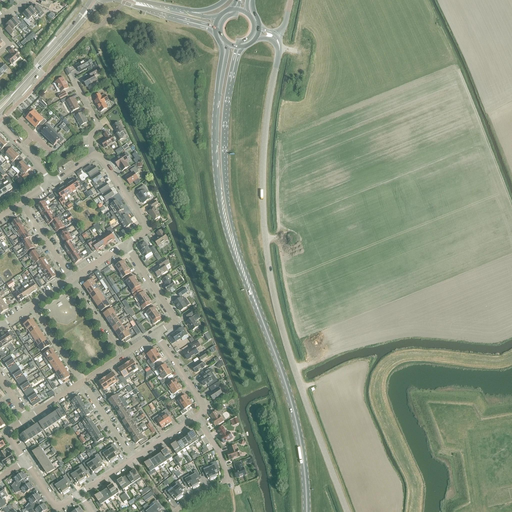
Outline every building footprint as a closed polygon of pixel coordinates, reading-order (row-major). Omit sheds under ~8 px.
[(31,7),(27,10),(32,17),(34,18),(36,16),(38,15),(40,17),(44,14),(37,6),(33,9),(31,7)] [(32,17),(27,10),(22,14),(26,19),(24,21),(23,20),(29,27),(32,25),(30,23),(29,22),(31,21),(29,19),(32,17)] [(14,18),(10,21),(15,28),(18,25),(22,30),(26,26),(21,20),(18,22),(14,18)] [(10,21),(5,25),(8,29),(6,31),(12,38),(15,36),(12,33),(14,32),(13,30),(15,28),(10,21)] [(6,59),(11,64),(19,57),(14,52),(15,52),(12,48),(8,51),(11,54),(6,59)] [(77,65),(81,72),(91,66),(87,59),(83,61),(81,61),(80,63),(77,65)] [(83,80),(87,87),(97,82),(94,76),(98,74),(95,69),(89,73),(90,76),(83,80)] [(55,82),(61,94),(58,95),(60,99),(67,96),(65,92),(64,92),(63,91),(69,88),(66,84),(65,82),(63,78),(55,82)] [(104,103),(108,100),(106,96),(102,98),(100,94),(94,97),(96,101),(95,102),(96,104),(96,103),(97,105),(100,112),(107,108),(104,103)] [(76,102),(74,97),(70,100),(68,97),(61,101),(63,104),(66,102),(71,112),(73,112),(74,111),(79,108),(76,102)] [(29,115),(26,119),(31,123),(39,115),(32,108),(27,113),(29,115)] [(78,123),(78,124),(79,124),(80,126),(87,122),(82,113),(78,116),(76,113),(73,115),(75,118),(75,117),(78,123)] [(39,115),(31,123),(35,128),(39,124),(41,127),(46,122),(39,115)] [(43,131),(41,134),(45,138),(53,130),(47,123),(41,129),(43,131)] [(119,123),(113,127),(117,134),(115,136),(118,142),(123,138),(120,134),(124,131),(119,123)] [(53,130),(45,138),(49,142),(57,134),(53,130)] [(101,142),(101,143),(101,144),(102,146),(103,146),(105,148),(114,142),(110,136),(107,132),(104,135),(106,139),(101,142)] [(57,134),(49,142),(54,146),(57,142),(60,145),(64,140),(57,134)] [(6,156),(9,159),(15,152),(11,148),(9,151),(6,149),(2,153),(1,155),(5,158),(6,156)] [(11,164),(13,167),(18,162),(15,160),(19,156),(15,152),(9,159),(13,163),(11,164)] [(128,157),(128,156),(127,153),(126,153),(124,154),(114,161),(118,167),(119,167),(122,171),(129,167),(126,162),(128,161),(127,158),(128,157)] [(16,168),(20,172),(27,165),(23,161),(20,164),(18,162),(13,167),(15,169),(16,168)] [(27,165),(20,172),(22,174),(20,176),(22,177),(24,180),(29,175),(27,173),(31,169),(27,165)] [(87,173),(90,178),(99,172),(98,172),(96,170),(97,170),(95,166),(92,168),(90,165),(83,170),(86,174),(87,173)] [(125,178),(129,184),(138,179),(136,176),(136,174),(139,172),(135,167),(130,170),(132,173),(125,178)] [(92,184),(94,187),(102,182),(100,180),(103,178),(100,174),(99,175),(98,173),(99,173),(99,172),(90,178),(94,182),(92,184)] [(7,181),(3,184),(8,192),(13,189),(10,185),(13,183),(8,177),(6,179),(7,181)] [(70,182),(75,190),(78,188),(80,191),(85,188),(81,183),(78,185),(75,179),(73,181),(72,182),(71,183),(70,182)] [(68,184),(66,185),(69,190),(73,196),(75,195),(73,192),(75,190),(70,182),(71,183),(69,184),(68,184)] [(99,190),(102,195),(110,189),(109,189),(108,188),(109,187),(108,187),(109,186),(107,183),(106,184),(106,183),(103,185),(102,182),(94,187),(97,191),(99,190)] [(63,188),(62,189),(63,190),(67,196),(69,194),(71,197),(73,196),(69,190),(66,185),(64,187),(63,188)] [(137,190),(139,193),(137,195),(139,199),(140,199),(143,204),(150,199),(146,194),(148,193),(144,186),(137,190)] [(63,190),(62,189),(61,188),(62,189),(60,190),(59,190),(57,191),(60,197),(58,198),(61,204),(65,201),(64,198),(67,196),(63,190)] [(102,195),(99,197),(102,202),(103,201),(106,204),(110,202),(113,200),(111,197),(114,196),(111,192),(110,190),(110,189),(102,195)] [(39,211),(40,211),(47,206),(45,203),(48,201),(47,199),(36,206),(38,209),(39,209),(40,210),(39,211)] [(109,206),(112,210),(120,205),(117,200),(112,204),(110,202),(106,204),(105,205),(106,208),(109,206)] [(154,207),(158,204),(156,201),(150,205),(152,208),(153,209),(148,212),(154,221),(160,217),(154,207)] [(113,217),(114,219),(120,216),(118,213),(123,210),(120,205),(112,210),(115,215),(113,217)] [(41,213),(42,215),(53,208),(52,207),(49,209),(47,206),(40,211),(41,212),(41,213)] [(45,220),(46,220),(53,214),(51,212),(54,210),(53,208),(42,215),(44,218),(45,218),(46,219),(45,220)] [(49,225),(51,223),(59,217),(58,215),(55,217),(53,214),(46,220),(47,221),(47,222),(49,225)] [(53,225),(54,227),(61,222),(59,219),(62,217),(61,216),(60,214),(58,215),(59,217),(51,223),(52,225),(53,225)] [(119,220),(122,225),(130,219),(127,215),(121,218),(120,216),(114,219),(116,222),(119,220)] [(11,225),(14,228),(21,223),(21,224),(20,222),(20,221),(18,219),(11,224),(10,223),(8,225),(9,227),(11,225)] [(125,229),(121,232),(124,235),(130,231),(129,230),(127,228),(133,224),(130,219),(122,225),(125,229)] [(61,222),(54,227),(54,228),(54,227),(55,229),(55,230),(57,232),(67,225),(66,223),(63,225),(61,222)] [(14,229),(11,230),(13,233),(14,235),(24,228),(23,226),(22,225),(21,224),(14,229)] [(108,233),(105,235),(110,242),(115,239),(111,234),(114,232),(110,227),(106,229),(108,233)] [(18,234),(20,238),(27,232),(27,233),(26,231),(26,230),(24,228),(14,235),(15,236),(18,234)] [(62,240),(70,235),(68,232),(70,231),(68,228),(66,230),(67,230),(59,235),(60,238),(62,238),(63,240),(62,240)] [(154,240),(158,246),(168,240),(163,233),(161,230),(156,233),(159,237),(154,240)] [(19,242),(20,243),(28,238),(31,237),(29,234),(28,234),(27,233),(27,232),(20,238),(22,241),(19,242)] [(63,242),(65,245),(71,241),(76,238),(74,236),(72,238),(70,235),(62,240),(63,240),(64,241),(63,242)] [(101,235),(99,236),(101,238),(106,245),(110,242),(105,235),(102,237),(101,235)] [(21,245),(23,248),(31,243),(30,242),(30,241),(28,238),(20,243),(18,245),(19,246),(21,245)] [(65,245),(63,246),(64,248),(66,249),(66,250),(67,250),(74,245),(72,243),(77,239),(76,238),(71,241),(65,245)] [(101,238),(96,241),(101,248),(106,245),(101,238)] [(101,248),(96,241),(93,243),(91,240),(87,242),(91,248),(94,252),(96,250),(97,251),(101,248)] [(31,243),(23,248),(26,251),(23,253),(25,255),(27,253),(27,252),(34,247),(33,245),(32,245),(31,243)] [(138,247),(145,257),(151,253),(145,243),(138,247)] [(67,253),(69,255),(79,248),(78,246),(75,248),(74,245),(67,250),(67,251),(67,253)] [(72,259),(80,254),(78,251),(80,250),(79,248),(69,255),(70,257),(72,258),(72,259)] [(29,257),(31,260),(39,255),(38,255),(38,254),(38,253),(36,250),(29,255),(28,254),(25,256),(27,258),(29,257)] [(80,254),(72,259),(73,259),(74,260),(73,262),(75,264),(83,259),(83,260),(86,258),(84,255),(82,257),(80,254)] [(32,264),(33,266),(37,263),(42,259),(41,257),(40,257),(39,255),(31,260),(33,263),(32,264)] [(38,265),(40,268),(47,263),(46,261),(46,260),(44,258),(42,259),(37,263),(33,266),(34,267),(38,265)] [(155,275),(158,278),(160,276),(168,271),(165,267),(169,264),(165,258),(157,263),(159,266),(153,270),(156,274),(155,275)] [(116,266),(119,271),(127,266),(125,263),(124,261),(123,261),(121,259),(113,265),(114,267),(116,266)] [(38,272),(40,274),(50,267),(49,264),(48,264),(47,263),(47,262),(47,263),(40,268),(42,271),(40,271),(38,272)] [(127,266),(119,271),(121,275),(120,276),(122,279),(131,273),(129,271),(130,270),(128,268),(127,266)] [(50,267),(40,274),(41,276),(44,274),(46,277),(53,272),(52,270),(52,269),(50,267)] [(94,273),(100,281),(104,279),(99,270),(94,273)] [(46,277),(43,278),(45,281),(47,284),(50,282),(55,279),(54,277),(56,276),(55,273),(54,273),(53,272),(53,271),(53,272),(46,277)] [(126,282),(129,286),(137,281),(135,279),(136,278),(134,276),(133,277),(131,274),(123,280),(125,283),(126,282)] [(168,276),(162,280),(164,283),(165,283),(166,284),(164,286),(168,292),(170,291),(171,293),(175,290),(174,288),(176,287),(172,281),(171,281),(168,276)] [(84,285),(87,290),(95,285),(92,280),(93,280),(91,277),(85,281),(87,283),(84,285)] [(28,280),(26,282),(33,293),(38,290),(36,287),(37,286),(34,282),(33,282),(32,282),(31,281),(29,282),(28,280)] [(137,281),(129,286),(132,291),(131,292),(132,294),(141,289),(139,286),(140,285),(139,283),(138,283),(137,281)] [(26,286),(23,288),(29,296),(33,293),(26,282),(24,283),(26,286)] [(90,294),(97,289),(99,288),(96,284),(95,285),(87,290),(90,294)] [(19,286),(17,288),(24,299),(29,296),(23,288),(21,290),(19,286)] [(24,299),(17,288),(15,289),(17,292),(14,294),(20,302),(24,299)] [(177,293),(180,297),(187,292),(185,288),(177,293)] [(90,294),(93,298),(100,294),(97,289),(90,294)] [(136,298),(139,302),(147,297),(146,294),(144,292),(143,292),(142,290),(133,296),(135,298),(136,298)] [(93,298),(95,303),(103,298),(101,295),(103,294),(102,292),(100,294),(93,298)] [(95,303),(98,307),(108,300),(105,296),(103,298),(95,303)] [(147,297),(137,304),(140,308),(141,307),(143,310),(151,304),(149,302),(151,301),(149,299),(147,297)] [(174,302),(176,306),(177,306),(180,311),(187,307),(190,305),(187,301),(184,303),(181,298),(174,302)] [(0,301),(0,308),(9,301),(9,300),(5,302),(4,302),(2,300),(0,301)] [(108,300),(98,307),(101,312),(105,309),(106,310),(112,306),(108,300)] [(9,301),(0,308),(0,313),(1,314),(8,309),(7,306),(8,305),(11,303),(9,301)] [(152,305),(144,311),(145,314),(144,315),(147,319),(149,318),(158,312),(156,310),(155,307),(154,308),(152,305)] [(103,314),(106,319),(115,313),(112,309),(103,314)] [(186,322),(192,331),(198,327),(191,316),(193,315),(191,311),(185,315),(187,318),(189,320),(186,322)] [(106,319),(109,323),(117,318),(116,316),(118,314),(117,312),(115,313),(106,319)] [(158,312),(149,318),(152,322),(151,323),(153,325),(162,320),(160,317),(161,316),(159,314),(158,312)] [(109,323),(112,328),(123,321),(121,319),(119,321),(117,318),(109,323)] [(24,325),(27,330),(28,329),(35,324),(32,320),(29,322),(27,319),(21,323),(23,326),(24,325)] [(112,328),(115,332),(123,327),(122,325),(124,323),(123,321),(112,328)] [(29,331),(31,333),(38,329),(35,324),(28,329),(27,330),(25,331),(27,332),(29,331)] [(133,327),(132,328),(135,331),(137,335),(140,333),(138,329),(135,326),(133,327)] [(115,332),(118,337),(127,331),(129,330),(128,328),(125,330),(123,327),(115,332)] [(176,332),(171,335),(176,342),(180,339),(181,339),(187,335),(182,327),(176,332)] [(31,333),(28,335),(31,339),(33,338),(41,333),(38,329),(31,333)] [(127,331),(118,337),(121,342),(124,340),(126,342),(131,339),(129,336),(130,336),(127,331)] [(34,339),(36,342),(43,337),(41,333),(33,338),(31,339),(32,341),(34,339)] [(8,334),(3,337),(9,345),(11,348),(13,351),(15,350),(13,347),(11,343),(14,341),(15,340),(15,339),(15,338),(14,336),(12,337),(11,338),(8,334)] [(3,337),(0,339),(0,341),(4,348),(9,345),(3,337)] [(36,342),(39,346),(46,341),(43,337),(36,342)] [(39,346),(38,346),(41,351),(49,346),(46,341),(39,346)] [(183,354),(187,360),(198,353),(195,349),(200,346),(196,341),(190,345),(192,348),(183,354)] [(46,357),(43,359),(45,361),(47,359),(55,354),(52,350),(44,355),(46,357)] [(147,355),(150,360),(159,354),(157,351),(156,352),(155,350),(149,353),(148,351),(142,354),(144,357),(147,355)] [(47,359),(45,361),(46,363),(48,366),(50,364),(58,359),(55,354),(47,359)] [(159,354),(150,360),(153,364),(150,366),(152,369),(157,365),(156,363),(161,359),(160,357),(160,356),(159,354)] [(2,360),(7,367),(15,362),(10,355),(2,360)] [(50,364),(53,368),(61,363),(58,359),(50,364)] [(130,361),(127,363),(133,372),(138,369),(140,372),(142,370),(139,364),(136,366),(132,361),(130,362),(130,361)] [(191,367),(196,373),(204,367),(206,366),(203,363),(202,364),(200,361),(191,367)] [(7,367),(10,372),(19,368),(15,362),(7,367)] [(53,368),(56,373),(64,368),(61,363),(53,368)] [(125,365),(123,366),(128,375),(131,373),(133,376),(135,375),(133,372),(127,363),(125,365)] [(157,370),(160,375),(169,369),(167,367),(166,367),(165,365),(160,369),(158,366),(152,370),(154,372),(157,370)] [(122,375),(119,377),(123,383),(126,381),(124,378),(128,375),(123,366),(120,368),(121,369),(119,370),(122,375)] [(10,372),(14,378),(23,374),(19,368),(10,372)] [(64,368),(56,373),(58,376),(56,377),(57,379),(59,377),(67,372),(64,368)] [(169,369),(160,375),(163,379),(160,382),(162,384),(167,381),(166,378),(171,374),(170,372),(171,372),(169,369)] [(202,378),(200,380),(204,386),(207,384),(208,387),(217,381),(212,374),(211,375),(208,370),(204,373),(201,375),(203,377),(202,378)] [(57,379),(58,381),(60,379),(62,382),(63,384),(66,382),(69,380),(68,378),(70,377),(67,372),(59,377),(57,379)] [(108,376),(114,385),(116,383),(118,386),(123,383),(120,378),(117,379),(113,373),(108,376)] [(14,378),(18,384),(26,379),(23,374),(14,378)] [(106,377),(103,379),(109,387),(111,391),(113,389),(111,386),(114,385),(108,376),(106,377)] [(18,384),(22,390),(30,385),(26,379),(18,384)] [(109,387),(103,379),(101,381),(99,383),(103,388),(100,390),(104,395),(108,393),(108,391),(106,389),(109,387)] [(167,386),(170,390),(179,385),(177,382),(176,383),(175,380),(170,384),(168,381),(162,385),(164,388),(167,386)] [(209,394),(213,400),(223,394),(219,388),(222,386),(219,382),(209,388),(210,388),(213,391),(209,394)] [(22,390),(26,396),(34,391),(30,385),(22,390)] [(179,385),(170,390),(173,395),(170,397),(172,400),(178,396),(176,393),(181,390),(180,388),(181,387),(179,385)] [(26,396),(30,402),(37,396),(34,391),(26,396)] [(111,405),(112,405),(112,404),(118,401),(120,399),(118,396),(121,395),(120,393),(117,395),(108,401),(111,405)] [(37,396),(30,402),(33,407),(41,401),(37,396)] [(71,402),(73,407),(81,401),(81,402),(82,401),(79,397),(75,399),(74,396),(67,401),(69,403),(71,402)] [(177,401),(181,406),(189,400),(187,397),(187,398),(185,396),(180,399),(178,397),(172,401),(174,403),(177,401)] [(118,401),(112,404),(112,405),(115,409),(126,402),(124,400),(123,397),(120,399),(118,401)] [(189,400),(181,406),(184,410),(180,412),(182,415),(188,411),(186,409),(191,405),(190,403),(191,402),(189,400)] [(74,408),(76,411),(84,406),(81,402),(81,401),(73,407),(71,408),(72,410),(74,408)] [(115,409),(118,413),(126,408),(124,405),(127,403),(126,402),(115,409)] [(75,415),(76,417),(87,410),(84,406),(76,411),(78,413),(75,415)] [(118,413),(120,417),(131,410),(130,408),(127,410),(126,408),(118,413)] [(55,411),(61,419),(61,420),(66,417),(61,409),(59,410),(58,409),(55,411)] [(164,411),(159,414),(161,417),(167,426),(170,424),(169,423),(171,422),(168,417),(170,415),(166,409),(164,411)] [(87,410),(76,417),(77,419),(80,417),(82,420),(82,419),(90,414),(87,410)] [(120,417),(123,421),(130,417),(131,416),(129,414),(132,412),(131,410),(120,417)] [(54,413),(52,415),(57,422),(61,419),(55,411),(53,412),(54,413)] [(211,421),(215,426),(223,421),(220,416),(219,416),(216,412),(210,415),(213,420),(211,421)] [(155,417),(152,419),(156,425),(158,423),(162,428),(164,427),(165,428),(167,426),(161,417),(159,414),(155,417)] [(49,415),(48,416),(53,425),(57,422),(52,415),(50,416),(49,415)] [(47,418),(44,420),(49,427),(53,425),(48,416),(46,417),(47,418)] [(79,425),(81,429),(92,422),(89,417),(79,424),(79,425)] [(122,422),(125,426),(136,419),(135,418),(132,419),(130,417),(123,421),(122,422)] [(125,426),(128,431),(136,425),(139,423),(136,419),(125,426)] [(49,427),(44,420),(42,422),(41,420),(38,422),(44,431),(49,427)] [(85,429),(87,431),(94,426),(92,422),(81,429),(82,430),(85,429)] [(34,425),(32,426),(38,435),(42,432),(37,425),(35,426),(34,425)] [(128,431),(131,435),(144,426),(143,425),(140,426),(138,428),(136,425),(128,431)] [(31,429),(28,430),(34,438),(38,435),(32,426),(30,428),(31,429)] [(86,436),(87,437),(97,430),(94,426),(87,431),(88,434),(86,436)] [(222,437),(220,438),(224,443),(228,440),(229,441),(232,439),(232,438),(229,432),(227,434),(222,427),(217,430),(220,434),(222,437)] [(142,428),(131,435),(134,439),(141,434),(144,432),(143,429),(142,428)] [(26,430),(23,432),(29,440),(34,438),(28,430),(26,432),(26,430)] [(91,437),(92,440),(100,434),(97,430),(87,437),(88,439),(91,437)] [(29,440),(23,432),(21,433),(22,434),(20,436),(25,444),(29,441),(29,440)] [(193,432),(188,435),(192,440),(194,443),(195,445),(202,441),(197,435),(195,436),(193,432)] [(100,434),(92,440),(95,444),(92,446),(94,449),(95,448),(98,446),(97,443),(104,438),(101,434),(100,434)] [(134,439),(133,439),(133,440),(136,444),(139,442),(140,445),(148,440),(146,437),(144,438),(141,434),(134,439)] [(188,435),(184,438),(186,440),(191,448),(192,447),(191,445),(194,443),(192,440),(188,435)] [(184,438),(180,440),(185,449),(188,447),(190,449),(191,448),(186,440),(184,438)] [(180,440),(176,443),(183,454),(184,453),(182,451),(185,449),(180,440)] [(183,454),(176,443),(171,446),(177,455),(180,452),(181,454),(183,454)] [(111,445),(106,448),(108,451),(115,461),(117,460),(116,458),(118,457),(115,452),(117,450),(113,444),(111,445)] [(227,453),(229,460),(240,456),(237,449),(235,446),(229,448),(230,452),(227,453)] [(34,455),(36,457),(43,452),(40,448),(31,453),(33,456),(34,455)] [(166,450),(162,452),(169,463),(170,462),(169,460),(172,458),(166,450)] [(0,459),(4,466),(14,460),(10,453),(7,455),(4,451),(0,453),(0,456),(1,458),(0,459)] [(115,461),(108,451),(103,454),(102,451),(99,453),(103,459),(106,458),(109,463),(111,461),(112,463),(115,461)] [(36,460),(37,462),(46,456),(43,452),(36,457),(37,459),(36,460)] [(162,452),(158,455),(163,464),(166,462),(168,464),(169,463),(162,452)] [(95,457),(90,460),(92,462),(99,472),(101,470),(100,468),(102,467),(99,462),(101,461),(97,454),(95,456),(95,457)] [(158,455),(153,458),(160,468),(161,468),(160,466),(163,464),(158,455)] [(40,463),(41,465),(49,461),(46,456),(37,462),(38,464),(40,463)] [(153,458),(149,461),(155,469),(158,467),(159,469),(160,468),(153,458)] [(86,462),(83,464),(87,470),(90,468),(93,473),(95,472),(96,474),(99,472),(92,462),(90,460),(90,459),(86,462)] [(41,468),(43,471),(52,465),(49,461),(41,465),(43,467),(41,468)] [(149,461),(145,464),(150,471),(147,473),(150,476),(156,472),(155,469),(149,461)] [(212,467),(209,468),(214,479),(217,478),(216,476),(218,475),(216,470),(219,469),(216,462),(213,463),(210,464),(212,467)] [(234,472),(234,473),(233,474),(234,477),(235,476),(236,478),(240,477),(243,476),(246,475),(244,468),(243,468),(241,463),(234,465),(236,471),(234,472)] [(52,465),(43,471),(44,473),(45,472),(47,474),(54,469),(52,465)] [(81,469),(76,472),(83,482),(86,481),(84,479),(86,478),(83,473),(86,471),(81,465),(79,466),(81,469)] [(214,479),(209,468),(208,466),(203,468),(203,467),(200,468),(203,475),(206,474),(208,479),(210,479),(211,481),(214,479)] [(135,470),(130,473),(136,482),(139,480),(140,482),(142,480),(141,478),(140,479),(135,470)] [(195,474),(190,477),(196,488),(199,486),(198,484),(200,483),(197,478),(200,477),(196,470),(193,472),(195,474)] [(16,482),(11,487),(14,490),(25,482),(24,483),(22,480),(26,478),(23,472),(20,475),(18,472),(13,474),(15,477),(14,479),(16,482)] [(83,482),(76,472),(71,475),(70,472),(67,474),(71,480),(74,479),(77,484),(79,482),(80,484),(83,482)] [(130,473),(126,476),(133,487),(134,486),(133,484),(136,482),(130,473)] [(65,480),(60,483),(67,493),(70,491),(68,489),(70,488),(67,483),(70,481),(65,475),(63,477),(65,480)] [(126,476),(122,479),(127,487),(130,485),(132,487),(133,487),(126,476)] [(196,488),(190,477),(185,480),(184,477),(181,479),(185,485),(188,484),(190,489),(192,488),(193,489),(196,488)] [(127,487),(122,479),(117,482),(123,490),(124,492),(126,491),(124,489),(127,487)] [(171,486),(171,487),(180,499),(183,497),(182,495),(183,494),(180,489),(182,487),(178,481),(171,486)] [(25,482),(14,490),(16,493),(22,491),(24,494),(33,488),(30,483),(26,485),(24,483),(25,482)] [(67,493),(60,483),(55,486),(54,483),(51,485),(55,491),(58,489),(61,494),(63,493),(64,495),(67,493)] [(112,485),(108,488),(114,496),(117,494),(118,496),(120,495),(118,493),(112,485)] [(171,487),(167,490),(166,490),(164,492),(169,498),(171,496),(175,500),(176,499),(178,501),(180,499),(171,487)] [(108,488),(104,491),(111,501),(112,501),(111,498),(114,496),(108,488)] [(104,491),(99,494),(105,502),(108,500),(110,502),(111,501),(104,491)] [(25,508),(27,511),(39,503),(38,504),(36,501),(41,499),(37,494),(28,500),(30,503),(25,508)] [(105,502),(99,494),(95,497),(98,501),(96,503),(99,509),(103,506),(102,504),(105,502)] [(155,505),(151,509),(153,511),(160,511),(158,508),(160,506),(155,501),(153,503),(155,505)] [(39,503),(27,511),(28,511),(42,511),(47,509),(44,504),(40,507),(38,504),(39,503)]
